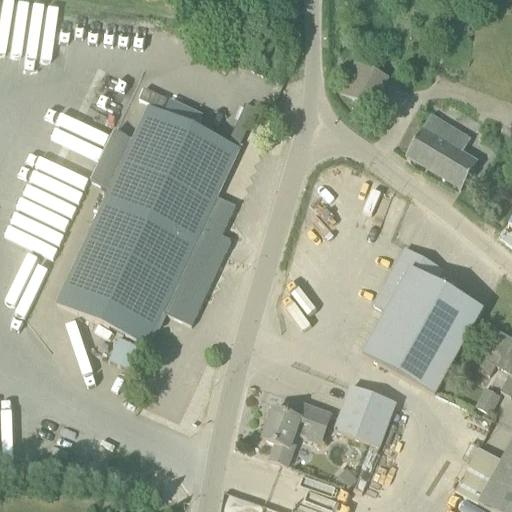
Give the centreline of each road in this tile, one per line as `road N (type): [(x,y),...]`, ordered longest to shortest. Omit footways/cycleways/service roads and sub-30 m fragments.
road 1 (unclassified): [(198,511),(218,366),(258,210),(299,121)]
road 2 (unclassified): [(511,272),(403,178),(299,121)]
road 3 (unclassified): [(299,121),(308,0)]
